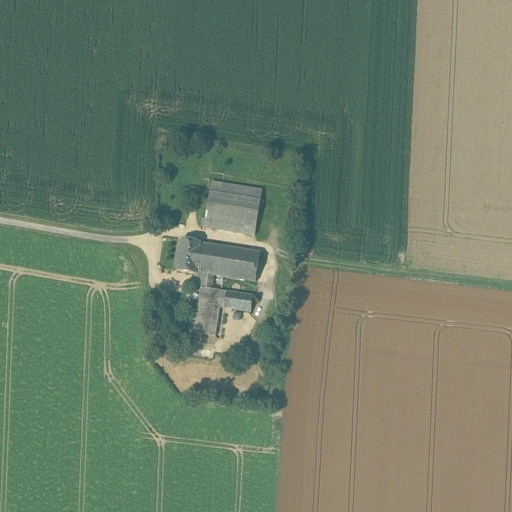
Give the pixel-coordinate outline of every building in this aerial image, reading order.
[(223,184),(212,182),(210,193),(221,194),(223,184)] [(262,191),(223,184),(221,194),(260,201),(262,191)] [(199,189),(191,188),(189,201),(197,202),(199,189)] [(221,194),(210,193),(204,228),(255,237),(261,201),(260,201),(221,194)] [(208,244),(182,240),(177,272),(196,275),(194,284),(201,285),(202,285),(208,245),(208,244)] [(208,245),(202,285),(201,285),(201,288),(212,290),(214,276),(255,283),(260,253),(208,245)] [(212,290),(201,288),(194,333),(216,337),(220,308),(251,313),(253,296),(212,290)] [(240,321),(241,314),(235,312),(233,319),(240,321)] [(225,349),(215,347),(214,354),(224,356),(225,349)]
